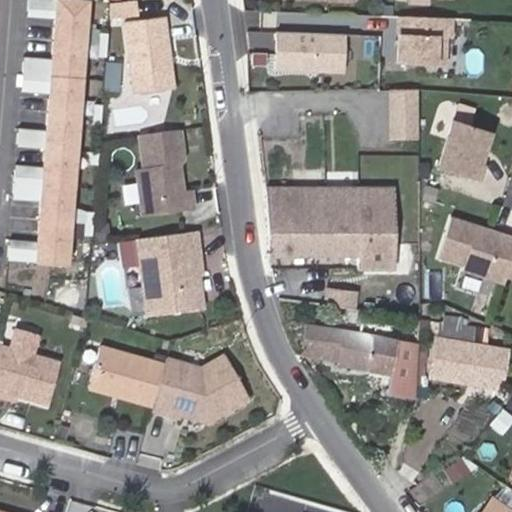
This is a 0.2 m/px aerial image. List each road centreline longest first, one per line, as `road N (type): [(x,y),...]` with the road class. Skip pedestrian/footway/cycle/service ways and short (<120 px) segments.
road 1 (residential): [(215,0),(257,284),(315,416)]
road 2 (residential): [(0,448),(145,490),(179,487),(315,416)]
